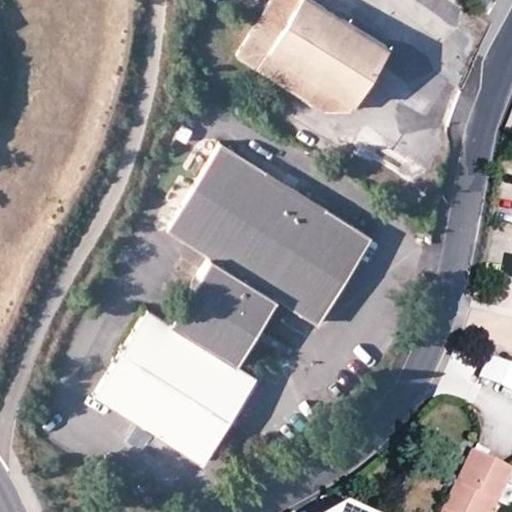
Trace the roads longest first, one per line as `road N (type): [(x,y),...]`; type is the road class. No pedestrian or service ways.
road 1 (residential): [(511,40),(489,88),(455,265),(416,371),(395,403),(288,490),(248,511)]
road 2 (residential): [(157,0),(144,98),(118,176),(0,411)]
